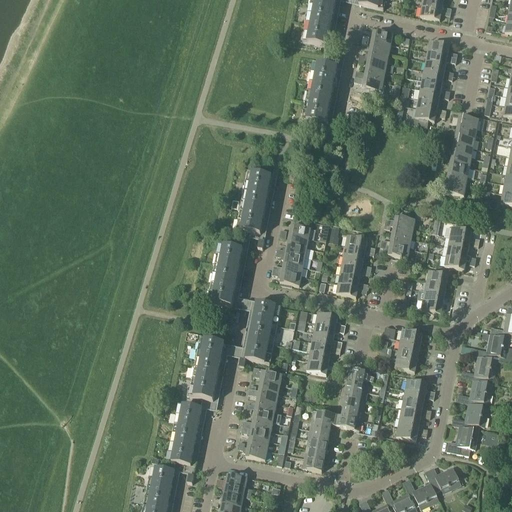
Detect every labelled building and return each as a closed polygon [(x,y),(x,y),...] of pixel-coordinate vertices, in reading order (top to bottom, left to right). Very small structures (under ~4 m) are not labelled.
[(326,51),(336,0),(311,0),(302,46),(326,51)] [(385,0),(361,0),(359,9),(383,13),(385,0)] [(424,1),(422,10),(441,14),(443,5),(424,1)] [(441,14),(422,10),(420,20),(439,24),(441,14)] [(373,35),(371,44),(391,48),(392,38),(373,35)] [(371,44),(369,54),(389,58),(391,48),(371,44)] [(429,46),(427,56),(447,59),(449,49),(429,46)] [(359,58),(358,62),(364,63),(367,63),(387,67),(389,58),(369,54),(369,57),(366,57),(364,58),(364,59),(359,58)] [(450,60),(447,59),(427,56),(426,65),(445,69),(446,65),(455,67),(455,65),(450,64),(450,60)] [(367,63),(366,73),(385,77),(387,67),(367,63)] [(426,65),(424,74),(443,78),(445,69),(426,65)] [(323,69),(313,67),(302,124),(326,129),(337,72),(323,69)] [(356,74),(355,80),(383,86),(385,77),(366,73),(365,76),(356,74)] [(424,74),(422,84),(441,88),(443,78),(424,74)] [(355,80),(354,86),(363,88),(362,92),(381,96),(383,86),(355,80)] [(422,84),(420,93),(440,97),(441,88),(422,84)] [(398,103),(401,89),(394,88),(392,102),(398,103)] [(420,93),(418,103),(438,106),(440,97),(420,93)] [(418,103),(417,112),(436,116),(438,106),(418,103)] [(511,111),(505,110),(503,120),(511,121),(511,111)] [(436,116),(417,112),(415,122),(434,126),(436,116)] [(459,120),(457,130),(476,134),(478,124),(459,120)] [(457,130),(455,139),(475,143),(476,134),(457,130)] [(455,139),(453,149),(473,153),(475,143),(455,139)] [(453,149),(451,158),(471,162),(473,153),(453,149)] [(451,158),(450,168),(469,171),(471,162),(451,158)] [(450,168),(448,177),(467,181),(469,171),(450,168)] [(272,181),(247,176),(236,234),(247,236),(261,239),(272,181)] [(448,177),(446,186),(465,190),(467,181),(448,177)] [(465,190),(446,186),(444,196),(464,200),(465,190)] [(511,189),(504,188),(502,197),(511,199),(511,189)] [(511,199),(502,197),(501,207),(511,209),(511,199)] [(385,224),(384,228),(390,229),(393,230),(413,234),(415,224),(395,220),(395,224),(386,222),(386,225),(385,224)] [(432,237),(432,238),(437,239),(439,230),(440,227),(434,226),(432,237)] [(291,229),(289,239),(308,243),(310,233),(291,229)] [(413,234),(393,230),(392,239),(411,243),(413,234)] [(452,231),(450,241),(469,245),(473,245),(473,246),(478,247),(479,243),(474,242),(474,241),(473,239),(470,239),(471,235),(452,231)] [(289,239),(287,248),(307,252),(308,243),(289,239)] [(329,246),(336,247),(338,240),(330,239),(329,246)] [(381,243),(381,247),(409,253),(411,243),(392,239),(390,245),(381,243)] [(347,240),(345,250),(365,254),(367,244),(347,240)] [(450,241),(448,250),(468,254),(469,245),(450,241)] [(422,251),(424,245),(416,243),(414,249),(422,251)] [(409,253),(381,247),(380,251),(386,252),(385,254),(389,254),(388,259),(407,263),(409,253)] [(277,252),(276,256),(305,261),(307,252),(287,248),(286,251),(284,251),(283,252),(282,253),(277,252)] [(243,254),(218,249),(207,306),(226,310),(232,311),(243,254)] [(309,250),(306,261),(316,263),(318,252),(309,250)] [(345,250),(344,259),(363,263),(364,258),(367,259),(368,258),(373,259),(374,255),(368,254),(365,254),(345,250)] [(446,260),(466,264),(469,264),(475,266),(476,262),(470,261),(470,259),(467,259),(468,254),(448,250),(446,260)] [(414,252),(411,258),(425,265),(428,259),(414,252)] [(275,260),(281,261),(282,263),(284,263),(283,267),(303,271),(305,261),(276,256),(275,260)] [(344,259),(342,269),(361,273),(363,263),(344,259)] [(466,264),(446,260),(444,270),(464,274),(466,264)] [(273,269),(272,275),(301,280),(303,271),(283,267),(282,271),(273,269)] [(342,269),(340,278),(359,282),(360,278),(364,278),(365,277),(370,278),(370,274),(365,273),(361,273),(342,269)] [(272,278),(277,279),(277,280),(278,282),(280,282),(279,286),(299,290),(301,280),(272,275),(272,278)] [(429,275),(427,285),(446,289),(448,279),(429,275)] [(340,278),(338,288),(358,291),(361,292),(367,293),(368,288),(359,286),(359,282),(340,278)] [(427,285),(425,295),(444,299),(446,289),(427,285)] [(358,291),(338,288),(336,298),(356,301),(357,295),(366,297),(367,293),(361,292),(358,291)] [(425,295),(423,304),(442,308),(444,299),(425,295)] [(442,308),(423,304),(421,314),(440,318),(442,308)] [(281,310),(257,305),(246,360),(246,363),(248,363),(269,367),(281,310)] [(491,331),(490,338),(509,342),(511,342),(511,317),(507,316),(503,334),(491,331)] [(337,321),(318,317),(316,327),(335,331),(339,332),(339,328),(340,326),(336,325),(337,321)] [(316,327),(314,337),(333,340),(335,331),(316,327)] [(402,334),(400,344),(420,348),(422,338),(402,334)] [(314,337),(312,346),(331,350),(341,352),(342,346),(333,344),(333,340),(314,337)] [(473,359),(477,360),(497,364),(511,367),(511,361),(511,351),(507,351),(509,342),(490,338),(486,355),(474,352),(473,359)] [(201,339),(200,343),(220,347),(220,343),(201,339)] [(292,346),(290,352),(297,353),(299,343),(295,343),(292,342),(292,346)] [(191,389),(189,400),(207,404),(208,404),(219,352),(220,347),(200,343),(199,348),(191,389)] [(400,344),(399,353),(418,357),(420,348),(400,344)] [(312,346),(310,355),(330,359),(330,356),(339,357),(341,352),(331,350),(312,346)] [(399,353),(397,362),(397,363),(416,366),(418,357),(399,353)] [(310,355),(308,365),(328,369),(330,359),(310,355)] [(462,374),(461,382),(473,384),(473,383),(488,386),(488,382),(493,383),(497,364),(477,360),(474,377),(462,374)] [(392,366),(396,366),(395,373),(414,376),(416,366),(397,363),(397,362),(393,362),(392,366)] [(328,369),(308,365),(306,375),(326,378),(328,369)] [(253,375),(252,380),(261,381),(260,385),(280,389),(282,379),(259,374),(259,372),(253,371),(253,375)] [(351,372),(349,382),(368,386),(370,376),(351,372)] [(349,382),(347,392),(366,396),(368,386),(349,382)] [(407,384),(405,394),(425,397),(427,388),(421,386),(422,384),(415,383),(415,385),(407,384)] [(457,398),(456,405),(468,407),(483,410),(484,406),(488,407),(492,387),(488,386),(473,383),(473,384),(470,400),(457,398)] [(258,394),(278,398),(280,389),(260,385),(258,394)] [(256,394),(249,392),(248,398),(257,400),(257,404),(276,407),(278,398),(258,394),(256,394)] [(347,392),(345,401),(365,405),(366,396),(347,392)] [(405,394),(403,403),(423,407),(425,397),(405,394)] [(292,414),(292,401),(283,401),(282,414),(292,414)] [(345,401),(343,411),(363,415),(365,405),(345,401)] [(403,403),(402,412),(421,416),(423,407),(403,403)] [(246,407),(246,411),(251,412),(255,413),(274,417),(276,407),(257,404),(256,407),(251,406),(251,408),(246,407)] [(202,412),(178,407),(169,453),(166,465),(176,467),(190,469),(200,422),(202,412)] [(453,422),(451,429),(459,430),(459,429),(478,433),(479,430),(484,430),(488,411),(483,410),(468,407),(465,424),(453,422)] [(343,411),(341,420),(361,424),(363,415),(343,411)] [(402,412),(400,422),(419,426),(421,416),(402,412)] [(255,413),(253,422),(272,426),(274,417),(255,413)] [(313,414),(311,424),(331,428),(333,429),(335,418),(313,414)] [(339,419),(337,430),(359,434),(361,424),(341,420),(339,419)] [(243,424),(242,430),(271,436),(272,426),(253,422),(252,426),(243,424)] [(400,422),(398,431),(418,435),(419,426),(400,422)] [(311,424),(309,433),(329,437),(331,428),(311,424)] [(459,429),(459,430),(456,446),(448,445),(446,455),(468,459),(470,452),(475,453),(478,433),(459,429)] [(271,436),(242,430),(241,436),(250,438),(249,441),(269,445),(271,436)] [(418,435),(398,431),(396,441),(416,445),(418,435)] [(309,433),(308,443),(327,447),(329,437),(309,433)] [(485,435),(484,441),(498,444),(499,438),(485,435)] [(249,441),(247,451),(267,455),(269,445),(249,441)] [(308,443),(306,452),(325,456),(327,447),(308,443)] [(267,455),(247,451),(244,450),(238,449),(237,453),(243,454),(244,456),(246,457),(245,461),(265,464),(267,455)] [(306,452),(304,462),(323,466),(325,456),(306,452)] [(285,459),(279,457),(276,469),(282,470),(285,459)] [(304,462),(302,472),(321,476),(323,466),(304,462)] [(175,475),(151,470),(142,511),(167,511),(173,485),(174,481),(175,475)] [(424,476),(430,487),(435,496),(441,493),(443,497),(461,489),(452,471),(437,478),(433,471),(424,476)] [(217,482),(216,486),(245,492),(247,482),(227,478),(226,482),(224,482),(223,483),(217,482)] [(403,486),(408,497),(415,510),(418,509),(419,511),(422,511),(439,505),(435,496),(430,487),(415,494),(409,483),(403,486)] [(216,486),(215,490),(221,491),(222,493),(224,493),(223,497),(243,501),(245,492),(216,486)] [(381,496),(386,507),(387,507),(389,511),(415,511),(415,510),(408,497),(393,504),(388,493),(381,496)] [(213,501),(212,505),(219,506),(222,507),(241,511),(243,501),(223,497),(223,501),(220,501),(218,503),(213,501)] [(277,498),(271,497),(269,506),(276,507),(277,498)] [(389,511),(387,507),(386,507),(376,511),(369,511),(366,503),(359,507),(361,511),(389,511)]
